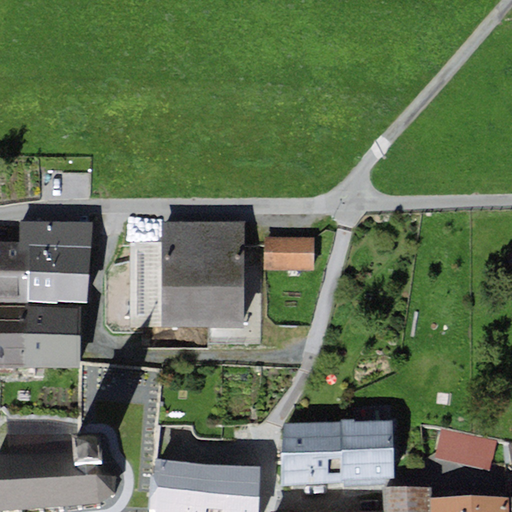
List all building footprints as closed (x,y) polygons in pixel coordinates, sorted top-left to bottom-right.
[(243,220),(161,220),(161,238),(128,238),(127,326),(242,327),(243,220)] [(20,242),(0,240),(0,300),(86,303),(89,223),(21,221),(20,242)] [(263,238),(264,272),(314,271),(313,237),(289,237),(263,238)] [(0,365),(78,363),(78,306),(0,303),(0,365)] [(9,437),(9,456),(72,451),(71,442),(79,441),(78,420),(8,417),(9,437)] [(306,422),(287,422),(283,453),(283,482),(343,482),(343,483),(367,483),(385,483),(384,476),(393,476),(392,420),(340,421),(306,422)] [(9,456),(0,456),(0,511),(22,511),(50,509),(89,505),(94,505),(100,504),(102,503),(103,503),(104,503),(105,502),(106,502),(108,500),(109,500),(110,499),(110,498),(111,498),(112,497),(113,495),(113,493),(114,492),(114,491),(114,488),(115,485),(115,482),(114,478),(114,474),(114,472),(113,471),(112,469),(111,468),(109,467),(106,466),(101,466),(101,460),(99,440),(79,441),(71,442),(72,451),(9,456)] [(224,463),(154,458),(149,511),(257,511),(260,466),(224,463)] [(386,486),(385,511),(431,511),(431,495),(431,486),(386,486)] [(510,511),(510,497),(431,495),(431,511),(510,511)]
